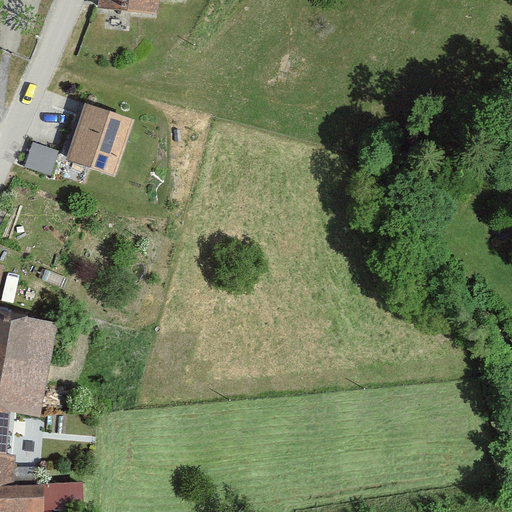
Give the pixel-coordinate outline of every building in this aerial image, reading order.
[(134,121),(89,107),(70,166),(115,180),(134,121)] [(59,153),(33,144),(25,168),(51,177),(59,153)] [(0,295),(9,262),(0,259),(0,295)] [(0,411),(31,416),(45,316),(0,309),(0,411)] [(0,509),(35,510),(36,483),(0,482),(0,509)]
